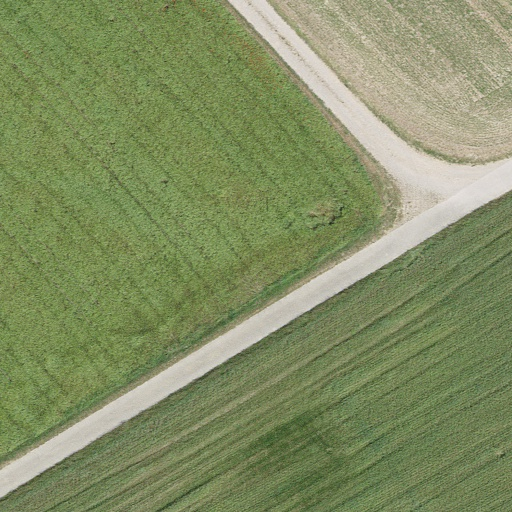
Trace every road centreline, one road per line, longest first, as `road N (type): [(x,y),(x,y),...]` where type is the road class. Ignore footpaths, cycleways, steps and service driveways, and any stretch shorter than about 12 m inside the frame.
road 1 (track): [(0,485),(511,175)]
road 2 (track): [(245,0),(448,214)]
